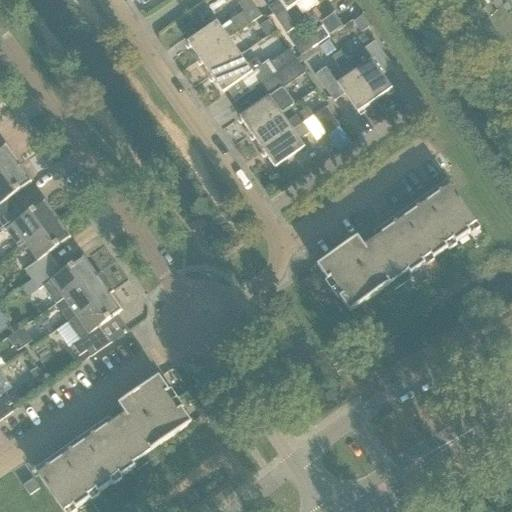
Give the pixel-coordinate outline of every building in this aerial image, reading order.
[(262,17),(250,0),(243,0),(238,4),(251,24),(262,17)] [(302,15),(310,10),(303,0),(277,0),(278,1),(268,8),(287,34),(297,27),(287,12),(296,6),(302,15)] [(303,0),(310,10),(318,4),(315,0),(328,0),(330,1),(331,0),(303,0)] [(205,6),(197,12),(202,20),(210,14),(205,6)] [(251,24),(244,13),(221,28),(217,22),(187,43),(199,60),(229,39),(238,33),(251,24)] [(334,15),(322,24),(330,36),(342,28),(334,15)] [(364,17),(354,23),(362,34),(371,28),(364,17)] [(260,27),(266,37),(275,32),(269,22),(260,27)] [(240,56),(229,39),(199,60),(211,77),(240,56)] [(302,40),(293,46),(301,57),(310,50),(302,40)] [(329,41),(319,48),(326,58),(336,51),(329,41)] [(375,102),(392,90),(382,76),(393,68),(375,42),(363,50),(364,51),(347,63),(360,81),(375,102)] [(290,50),(270,64),(277,74),(297,60),(290,50)] [(332,58),(346,78),(337,85),(326,68),(315,76),(334,102),(344,95),(358,114),(375,102),(347,63),(340,53),(332,58)] [(223,94),(252,74),(252,73),(262,66),(256,59),(247,65),(240,56),(211,77),(223,94)] [(286,87),(306,73),(297,60),(277,74),(286,87)] [(283,90),(282,88),(239,118),(252,135),(281,114),(293,106),(292,104),(293,103),(284,89),(283,90)] [(325,108),(313,116),(327,136),(339,128),(325,108)] [(308,109),(300,114),(305,122),(313,116),(308,109)] [(252,135),(263,152),(293,131),(302,124),(297,116),(287,123),(281,114),(252,135)] [(293,131),(263,152),(275,169),(305,148),(299,141),(309,134),(302,124),(293,131)] [(0,151),(0,178),(19,165),(6,147),(0,151)] [(32,183),(19,165),(0,178),(0,219),(14,210),(7,201),(32,183)] [(389,285),(394,291),(413,278),(411,275),(425,265),(423,262),(430,256),(433,260),(448,250),(445,246),(453,241),(455,244),(470,234),(468,230),(477,224),(451,187),(364,248),(358,238),(317,267),(327,282),(331,279),(343,296),(339,299),(350,313),(389,285)] [(18,249),(25,244),(58,221),(45,202),(21,220),(14,210),(0,219),(0,234),(5,231),(18,249)] [(71,239),(58,221),(25,244),(38,261),(24,271),(32,281),(53,266),(46,256),(71,239)] [(53,266),(32,281),(38,291),(43,287),(56,305),(97,276),(96,276),(84,258),(60,275),(53,266)] [(56,305),(68,323),(109,294),(110,295),(114,292),(100,273),(96,276),(97,276),(56,305)] [(68,323),(81,341),(72,347),(79,357),(87,352),(91,358),(109,346),(97,330),(122,312),(110,295),(109,294),(68,323)] [(25,347),(32,342),(23,328),(15,333),(25,347)] [(18,352),(25,347),(15,333),(8,338),(18,352)] [(37,369),(30,374),(38,384),(44,380),(37,369)] [(75,510),(90,500),(88,496),(96,491),(98,494),(113,484),(110,480),(118,475),(121,478),(135,469),(137,471),(156,458),(152,452),(191,424),(181,409),(178,412),(166,395),(169,392),(159,377),(118,406),(125,415),(38,476),(63,511),(65,511),(73,507),(75,510)] [(0,395),(0,421),(13,412),(9,406),(12,404),(5,394),(1,397),(0,395)] [(40,489),(33,479),(23,486),(30,496),(40,489)]
